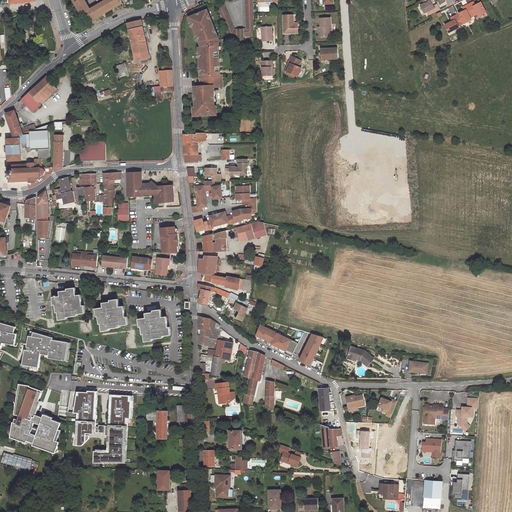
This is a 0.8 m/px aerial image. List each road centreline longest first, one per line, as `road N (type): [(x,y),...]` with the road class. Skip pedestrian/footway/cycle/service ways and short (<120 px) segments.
road 1 (residential): [(193,308),(199,511)]
road 2 (unclassified): [(0,269),(192,286)]
road 3 (unclassified): [(193,308),(333,384)]
road 4 (residential): [(171,6),(180,164)]
road 5 (unclassified): [(124,169),(63,172),(31,192),(0,192)]
road 6 (residential): [(416,385),(409,468),(446,471)]
